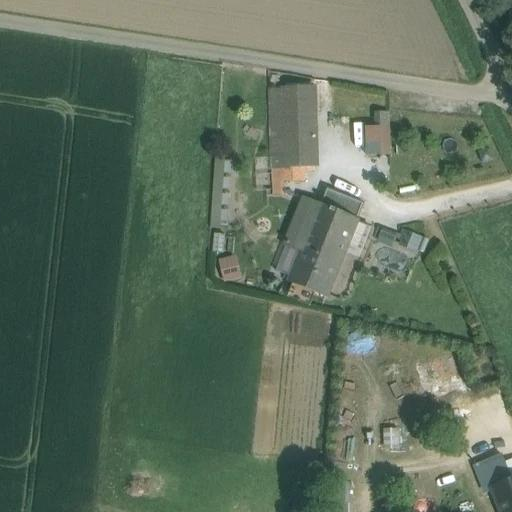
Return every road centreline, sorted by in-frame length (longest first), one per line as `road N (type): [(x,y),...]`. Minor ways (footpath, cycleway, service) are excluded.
road 1 (track): [(511,95),(0,19)]
road 2 (track): [(339,171),(384,204),(414,209),(511,183)]
